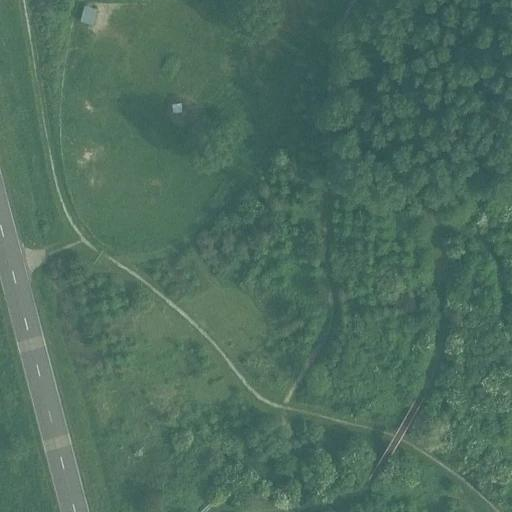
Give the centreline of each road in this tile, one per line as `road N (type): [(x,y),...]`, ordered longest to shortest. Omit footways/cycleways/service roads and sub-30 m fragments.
road 1 (unknown): [(299,511),(284,409),(329,328),(321,256),(336,36),(357,0)]
road 2 (tertiary): [(75,511),(0,228)]
